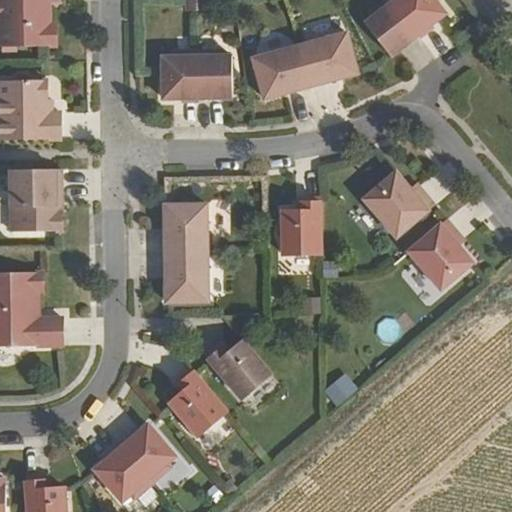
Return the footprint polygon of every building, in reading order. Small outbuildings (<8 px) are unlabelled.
[(0,0),(0,24),(0,48),(58,48),(58,26),(51,26),(52,8),(48,9),(47,3),(60,3),(59,0),(0,0)] [(197,0),(187,0),(187,13),(198,13),(197,0)] [(197,0),(198,13),(207,13),(207,0),(197,0)] [(420,36),(391,0),(389,0),(372,14),(375,17),(366,25),(392,58),(420,36)] [(391,0),(420,36),(422,39),(435,28),(433,27),(448,15),(435,0),(391,0)] [(302,48),(313,87),(359,75),(349,35),(302,48)] [(265,99),(313,87),(302,48),(256,60),(265,99)] [(182,104),(199,103),(199,100),(198,53),(175,54),(175,59),(163,59),(164,101),(182,100),(182,104)] [(223,53),(198,53),(199,100),(233,99),(234,57),(223,58),(223,53)] [(0,141),(62,140),(63,114),(51,114),(52,101),(49,101),(49,81),(0,83),(0,141)] [(63,203),(63,170),(13,171),(14,234),(63,233),(63,213),(59,214),(59,203),(63,203)] [(397,174),(366,201),(399,237),(436,207),(425,195),(421,198),(397,174)] [(322,256),(322,200),(306,200),(306,213),(284,213),(284,255),(322,256)] [(168,255),(210,255),(209,208),(167,208),(168,255)] [(458,233),(447,221),(409,254),(443,290),(475,264),(453,238),(458,233)] [(210,303),(210,255),(168,255),(168,303),(210,303)] [(321,277),(336,276),(335,259),(320,260),(321,277)] [(0,346),(65,347),(65,320),(35,320),(35,311),(40,312),(39,293),(45,293),(44,274),(0,275),(0,346)] [(244,400),(273,375),(244,343),(228,356),(219,349),(207,358),(244,400)] [(198,437),(228,414),(193,371),(180,382),(187,391),(170,403),(198,437)] [(336,402),(351,391),(342,377),(326,388),(336,402)] [(124,449),(154,484),(171,470),(169,466),(177,458),(150,428),(124,449)] [(135,500),(154,484),(124,449),(97,471),(124,503),(132,497),(135,500)] [(27,480),(29,511),(68,511),(66,488),(44,491),(43,479),(27,480)]
